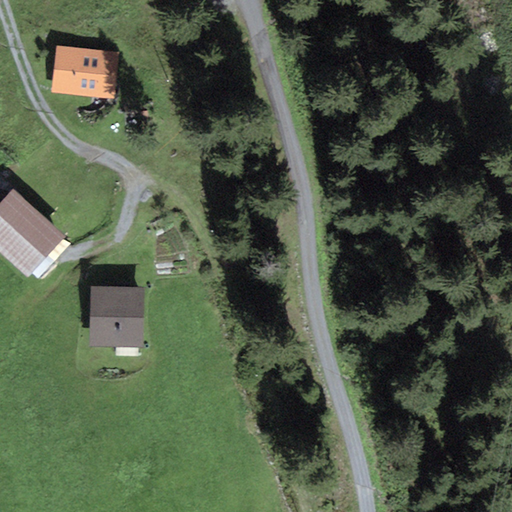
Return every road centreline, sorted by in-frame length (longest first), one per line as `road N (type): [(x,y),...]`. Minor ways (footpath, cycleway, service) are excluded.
road 1 (track): [(296,511),(236,321),(189,218),(166,193),(60,129),(35,86),(7,0)]
road 2 (track): [(256,0),(302,122),(321,236),(316,322),(366,511)]
